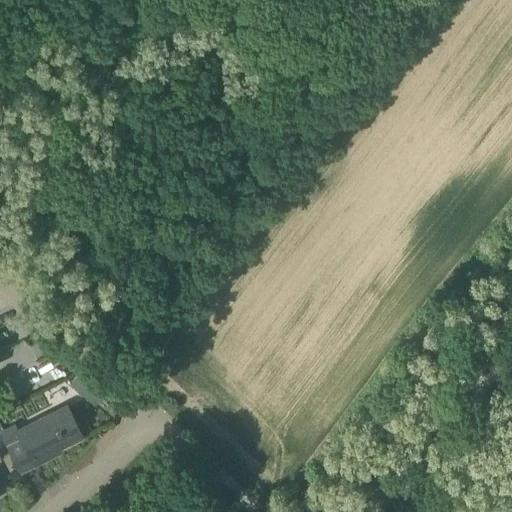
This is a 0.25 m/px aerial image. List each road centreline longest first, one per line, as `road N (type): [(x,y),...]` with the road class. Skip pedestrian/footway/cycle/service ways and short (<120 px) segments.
road 1 (residential): [(0,281),(150,412)]
road 2 (unclassified): [(259,511),(150,412)]
road 3 (residential): [(55,511),(117,456),(150,412)]
